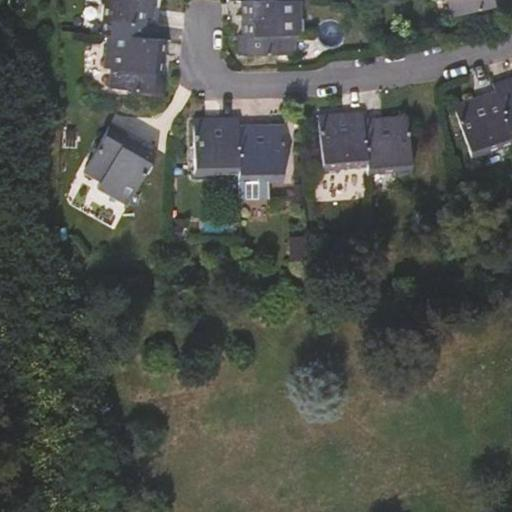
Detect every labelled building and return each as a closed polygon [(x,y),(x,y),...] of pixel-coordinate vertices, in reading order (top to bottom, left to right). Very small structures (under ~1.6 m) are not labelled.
[(143,25),(145,8),(148,8),(149,0),(99,0),(99,4),(105,5),(102,34),(108,35),(150,40),(152,25),(143,25)] [(447,0),(452,18),(502,6),(500,0),(447,0)] [(302,36),(300,1),(244,2),(244,18),(257,18),(258,36),(243,37),(243,56),(295,54),(295,36),(302,36)] [(161,56),(162,41),(150,40),(108,35),(105,68),(111,69),(109,89),(159,94),(161,74),(147,73),(149,55),(161,56)] [(511,84),(510,86),(508,81),(494,85),(496,91),(510,132),(511,131),(511,84)] [(510,132),(496,91),(481,97),(483,102),(473,105),(472,102),(454,108),(473,159),(489,154),(487,147),(511,139),(510,132)] [(367,164),(364,118),(364,114),(348,114),(347,120),(334,120),(334,119),(319,120),(323,174),(340,173),(340,166),(367,164)] [(411,172),(407,116),(391,117),(390,122),(379,123),(378,118),(364,118),(367,164),(367,168),(394,167),(394,173),(411,172)] [(239,171),(239,126),(239,120),(223,120),(223,126),(209,126),(209,124),(194,123),(193,178),(210,179),(211,170),(239,171)] [(284,181),(283,126),(266,126),(266,130),(253,131),(253,126),(239,126),(239,171),(239,175),(267,175),(267,181),(284,181)] [(128,206),(154,156),(142,150),(135,161),(118,152),(125,140),(108,130),(84,174),(101,184),(98,189),(128,206)]
